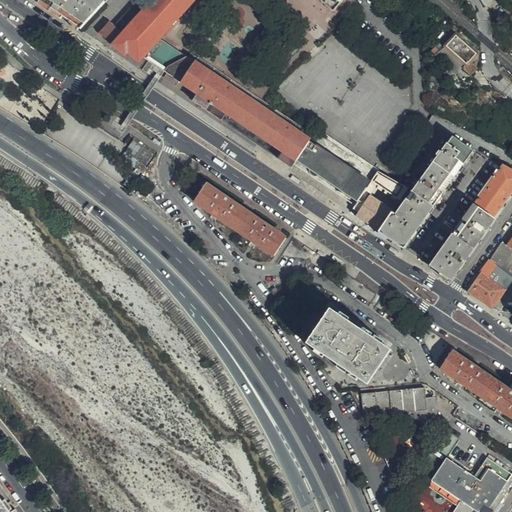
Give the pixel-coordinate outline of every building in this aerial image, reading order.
[(36,0),(80,30),(107,0),(36,0)] [(149,0),(150,2),(145,7),(139,1),(114,27),(110,23),(100,33),(126,56),(129,53),(139,62),(143,58),(148,61),(153,55),(153,54),(155,52),(151,49),(161,39),(195,0),(203,0),(207,1),(210,0),(321,0),(333,10),(341,0),(149,0)] [(203,0),(201,0),(217,14),(229,0),(210,0),(207,1),(203,0)] [(476,54),(457,36),(446,47),(465,66),(463,69),(471,76),(477,69),(469,62),(476,54)] [(179,83),(181,84),(196,63),(161,39),(151,49),(155,52),(153,54),(153,55),(148,61),(169,75),(179,83)] [(196,63),(311,140),(315,134),(200,57),(196,63)] [(215,107),(281,150),(276,157),(293,168),(297,161),(311,140),(196,63),(181,84),(198,96),(194,101),(211,113),(215,107)] [(179,83),(169,75),(167,79),(177,86),(179,83)] [(315,134),(311,140),(373,182),(376,177),(379,173),(379,172),(318,130),(315,134)] [(407,191),(379,232),(401,248),(471,153),(451,138),(411,193),(407,191)] [(150,151),(132,139),(123,151),(142,164),(150,151)] [(373,182),(311,140),(297,161),(359,203),(373,182)] [(511,172),(502,167),(474,206),(492,219),(511,191),(511,172)] [(370,196),(357,217),(379,232),(407,191),(408,189),(379,173),(376,177),(395,189),(384,205),(370,196)] [(285,238),(207,184),(194,202),(197,203),(274,257),(286,239),(285,238)] [(474,206),(429,267),(451,281),(495,221),(492,219),(474,206)] [(502,242),(489,261),(511,277),(511,241),(508,246),(502,242)] [(511,277),(489,261),(467,292),(492,310),(511,281),(511,277)] [(330,309),(324,317),(385,358),(390,350),(330,309)] [(307,342),(306,344),(310,346),(366,385),(385,358),(324,317),(307,342)] [(511,392),(451,352),(440,368),(446,373),(511,417),(511,392)] [(436,426),(434,399),(426,400),(425,389),(362,395),(363,418),(391,415),(392,418),(394,421),(398,421),(401,420),(403,418),(404,414),(421,412),(423,428),(436,426)] [(470,511),(473,509),(475,510),(480,503),(488,508),(492,501),(496,503),(511,478),(511,475),(486,456),(472,475),(445,456),(430,479),(459,500),(450,511),(470,511)] [(0,511),(14,511),(19,509),(17,507),(14,510),(0,490),(0,511)] [(478,511),(484,511),(488,508),(480,503),(475,510),(478,511)]
